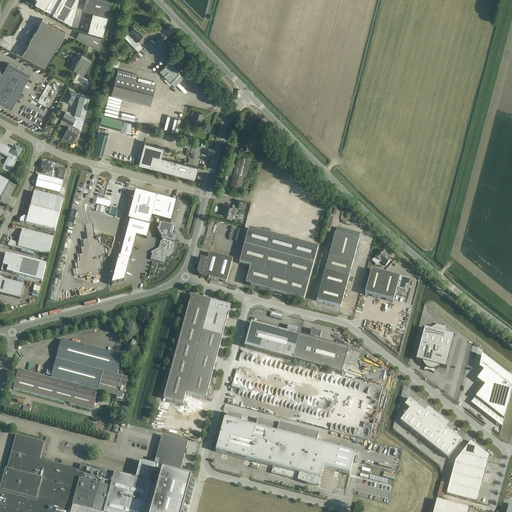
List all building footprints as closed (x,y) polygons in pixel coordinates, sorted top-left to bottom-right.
[(78,0),(36,0),(35,3),(72,24),(78,0)] [(108,17),(112,0),(86,0),(83,10),(93,13),(88,32),(103,35),(108,17)] [(23,54),(27,57),(45,67),(65,32),(42,19),(40,24),(36,32),(35,32),(29,41),(30,41),(26,50),(25,49),(23,54)] [(129,33),(128,34),(134,39),(130,43),(131,44),(135,48),(138,51),(141,49),(143,47),(139,44),(137,41),(143,36),(140,33),(139,33),(134,28),(129,33)] [(100,51),(104,38),(80,32),(76,38),(100,51)] [(84,74),(92,60),(81,54),(79,59),(76,64),(77,64),(74,69),(84,74)] [(110,65),(114,65),(119,67),(120,62),(120,61),(112,59),(110,65)] [(169,62),(160,71),(167,77),(164,80),(167,83),(170,86),(172,83),(175,85),(183,77),(169,62)] [(0,104),(10,110),(13,106),(30,75),(8,63),(6,67),(3,66),(1,68),(0,67),(0,104)] [(118,70),(116,75),(112,74),(107,94),(150,105),(155,86),(136,80),(137,75),(118,70)] [(62,100),(64,101),(64,102),(66,104),(68,103),(71,105),(77,92),(69,88),(62,100)] [(80,94),(75,114),(85,117),(90,97),(80,94)] [(37,102),(41,104),(47,107),(51,101),(49,100),(50,99),(42,95),(37,102)] [(148,111),(145,124),(154,126),(157,113),(148,111)] [(191,115),(194,116),(192,122),(200,124),(203,114),(192,111),(191,115)] [(62,119),(72,125),(81,130),(85,117),(75,114),(74,117),(65,112),(62,119)] [(103,115),(101,125),(136,133),(137,123),(103,115)] [(77,133),(78,132),(77,132),(68,127),(68,128),(63,136),(62,137),(63,137),(66,139),(69,140),(72,142),(73,142),(72,142),(73,141),(74,141),(75,139),(74,138),(77,133)] [(149,138),(151,130),(144,129),(142,137),(149,138)] [(252,134),(244,132),(241,142),(244,143),(243,149),(249,150),(252,141),(250,141),(252,134)] [(158,134),(157,140),(176,145),(177,139),(158,134)] [(0,145),(0,154),(7,158),(8,158),(1,170),(9,174),(15,162),(18,158),(22,150),(16,147),(14,146),(13,149),(12,150),(1,144),(0,145)] [(152,155),(149,167),(162,171),(181,175),(193,179),(197,166),(184,163),(175,161),(162,157),(152,155)] [(238,155),(230,187),(240,190),(241,185),(242,182),(243,179),(243,177),(248,159),(248,157),(238,155)] [(42,171),(41,173),(46,175),(50,176),(52,176),(53,174),(53,170),(51,170),(52,166),(48,165),(49,163),(45,162),(45,163),(44,163),(44,164),(43,164),(41,168),(44,169),(43,171),(42,171)] [(63,169),(58,168),(57,171),(59,172),(57,177),(63,179),(66,169),(63,168),(63,169)] [(36,187),(40,189),(60,193),(63,182),(38,176),(36,187)] [(10,184),(0,178),(0,199),(1,200),(6,190),(8,191),(9,189),(8,188),(10,184)] [(240,259),(239,264),(250,267),(245,285),(304,301),(305,296),(314,265),(318,248),(328,208),(259,190),(249,229),(244,246),(240,259)] [(115,274),(111,285),(112,286),(124,282),(126,277),(127,272),(128,266),(130,261),(133,248),(136,236),(147,239),(150,226),(152,218),(171,223),(174,213),(176,203),(170,201),(171,201),(167,200),(163,199),(157,198),(151,196),(147,195),(143,193),(142,194),(136,192),(133,202),(128,221),(130,221),(126,233),(123,246),(119,258),(117,263),(116,269),(115,274)] [(20,223),(55,232),(63,200),(34,193),(28,218),(24,217),(24,219),(22,220),(21,220),(20,223)] [(242,203),(242,201),(237,200),(235,207),(244,208),(245,203),(242,203)] [(104,213),(106,208),(97,205),(95,211),(104,213)] [(235,208),(230,206),(225,205),(224,209),(225,209),(225,211),(224,211),(223,216),(230,217),(232,211),(234,211),(235,208)] [(68,223),(69,223),(74,224),(77,213),(71,211),(68,223)] [(174,227),(169,226),(160,224),(159,229),(157,230),(162,238),(161,240),(162,240),(162,242),(161,242),(159,248),(151,253),(152,255),(151,260),(164,264),(166,257),(174,252),(173,251),(174,245),(173,245),(174,243),(175,243),(176,242),(172,234),(174,227)] [(341,308),(349,279),(359,240),(358,240),(360,234),(337,228),(336,234),(335,233),(316,301),(341,308)] [(10,242),(8,245),(8,246),(9,246),(15,248),(29,252),(30,252),(30,251),(49,256),(53,238),(27,231),(22,230),(19,243),(11,241),(10,241),(10,242)] [(381,250),(375,257),(380,262),(381,262),(386,266),(390,261),(385,257),(387,255),(381,250)] [(201,259),(197,270),(197,271),(197,272),(197,273),(198,274),(198,275),(199,276),(200,276),(200,277),(201,277),(208,279),(208,280),(209,280),(209,279),(226,283),(233,260),(209,253),(207,260),(200,258),(200,259),(201,259)] [(1,271),(42,282),(46,264),(39,262),(23,258),(6,254),(1,271)] [(371,271),(365,295),(393,303),(397,290),(405,292),(407,288),(408,288),(411,281),(399,278),(371,271)] [(0,294),(21,300),(24,285),(3,280),(3,279),(0,277),(0,294)] [(188,308),(166,389),(186,394),(192,373),(203,330),(211,301),(191,296),(189,303),(188,308)] [(211,301),(203,330),(223,335),(231,307),(211,301)] [(247,339),(244,348),(341,374),(348,350),(348,349),(319,342),(321,334),(314,332),(314,331),(312,330),(309,339),(298,336),(300,330),(288,326),(286,333),(275,329),(270,328),(251,323),(249,331),(247,339)] [(415,361),(423,362),(423,363),(423,364),(424,365),(424,366),(425,367),(424,370),(424,371),(426,370),(427,370),(429,371),(431,371),(432,372),(434,373),(435,369),(436,369),(437,368),(438,368),(439,367),(446,369),(446,368),(454,337),(455,337),(447,335),(447,334),(447,332),(446,331),(445,330),(446,327),(444,327),(443,327),(441,326),(439,326),(438,325),(436,324),(435,328),(434,328),(433,328),(432,329),(432,330),(431,330),(424,329),(416,360),(415,360),(415,361)] [(203,330),(192,373),(211,378),(223,335),(203,330)] [(123,356),(61,340),(51,379),(18,370),(13,389),(93,411),(98,391),(122,398),(127,378),(118,375),(122,360),(123,356)] [(125,351),(123,356),(122,360),(124,361),(125,358),(130,360),(132,354),(133,355),(136,343),(128,341),(126,351),(125,351)] [(485,364),(484,363),(484,367),(487,368),(482,379),(488,382),(481,394),(488,399),(505,409),(511,384),(511,376),(486,358),(485,360),(485,361),(486,362),(485,364)] [(192,373),(186,394),(205,399),(211,378),(192,373)] [(360,387),(359,390),(365,392),(364,394),(367,395),(370,384),(352,379),(351,385),(356,386),(360,387)] [(379,400),(382,388),(373,386),(372,391),(375,391),(373,399),(379,400)] [(166,389),(163,399),(178,403),(183,405),(186,394),(166,389)] [(404,406),(409,410),(409,409),(415,414),(420,407),(409,399),(404,406)] [(418,421),(426,412),(420,407),(415,414),(413,417),(418,421)] [(405,426),(413,417),(415,414),(409,409),(409,410),(400,422),(405,426)] [(434,433),(441,424),(426,412),(418,421),(424,425),(431,431),(434,433)] [(413,417),(405,426),(411,430),(418,421),(413,417)] [(224,419),(215,452),(273,467),(271,474),(297,481),(308,485),(318,487),(320,479),(323,468),(350,475),(355,453),(315,443),(317,435),(257,419),(255,427),(224,419)] [(418,421),(411,430),(416,435),(424,425),(418,421)] [(434,433),(438,437),(446,428),(441,424),(434,433)] [(424,440),(431,431),(424,425),(416,435),(424,440)] [(438,437),(444,441),(451,432),(446,428),(438,437)] [(438,437),(434,433),(431,431),(424,440),(431,446),(438,437)] [(444,441),(449,445),(455,450),(462,441),(451,432),(444,441)] [(182,511),(184,508),(191,482),(190,482),(192,475),(180,472),(175,471),(163,467),(154,465),(143,463),(140,462),(135,479),(114,473),(103,471),(81,465),(79,471),(51,463),(43,461),(40,460),(40,458),(44,443),(16,435),(0,494),(0,511),(182,511)] [(188,443),(183,442),(162,436),(158,451),(184,457),(185,455),(187,452),(186,451),(188,443)] [(438,437),(431,446),(437,450),(444,441),(438,437)] [(437,450),(442,455),(449,445),(444,441),(437,450)] [(471,442),(461,454),(472,457),(488,462),(489,457),(471,442)] [(448,459),(455,450),(449,445),(442,455),(448,459)] [(154,464),(154,465),(163,467),(175,471),(180,472),(181,471),(184,457),(158,451),(155,460),(154,464)] [(454,464),(485,472),(488,462),(472,457),(461,454),(455,462),(454,464)] [(395,471),(396,463),(388,461),(387,470),(395,471)] [(454,464),(452,474),(483,482),(485,472),(454,464)] [(452,474),(449,485),(480,493),(483,482),(452,474)] [(369,479),(369,480),(387,484),(388,480),(370,475),(369,479)] [(436,496),(442,498),(446,484),(440,482),(436,496)] [(480,493),(449,485),(446,495),(477,503),(480,493)] [(436,501),(433,511),(468,511),(469,510),(436,501)]
